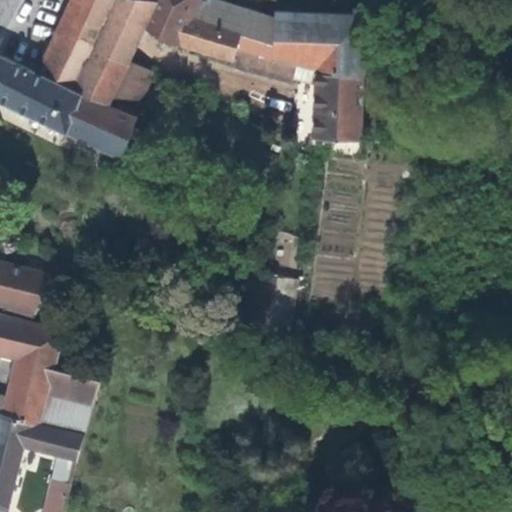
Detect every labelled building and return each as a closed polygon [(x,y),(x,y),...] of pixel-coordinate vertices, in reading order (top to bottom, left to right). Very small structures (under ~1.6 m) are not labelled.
[(235,60),(238,48),(241,34),(239,34),(190,19),(198,0),(69,0),(36,72),(122,112),(141,67),(128,61),(144,24),(172,42),(181,39),(183,46),(235,60)] [(278,30),(279,15),(224,0),(198,0),(190,19),(239,34),(241,21),(278,30)] [(364,69),(366,13),(345,12),(345,17),(279,15),(278,30),(241,21),(239,34),(241,34),(238,48),(319,67),(364,69)] [(313,138),(362,138),(362,112),(364,69),(319,67),(238,48),(235,60),(233,68),(293,83),(295,77),(317,82),(315,110),(313,110),(313,138)] [(0,56),(0,100),(120,156),(137,118),(122,112),(36,72),(0,56)] [(0,300),(35,308),(36,305),(43,271),(0,261),(0,300)] [(232,324),(265,328),(277,273),(247,266),(232,324)] [(62,276),(43,271),(36,305),(55,309),(62,276)] [(265,328),(290,331),(297,276),(277,273),(265,328)] [(90,416),(102,376),(56,364),(64,327),(0,313),(0,351),(17,356),(8,397),(5,406),(0,404),(0,412),(85,433),(87,424),(45,413),(49,393),(64,397),(61,409),(90,416)] [(79,457),(85,433),(0,412),(0,511),(1,509),(9,503),(25,444),(79,457)] [(57,511),(64,511),(72,483),(62,482),(56,504),(60,504),(57,511)] [(0,511),(7,511),(9,503),(1,509),(0,511)]
